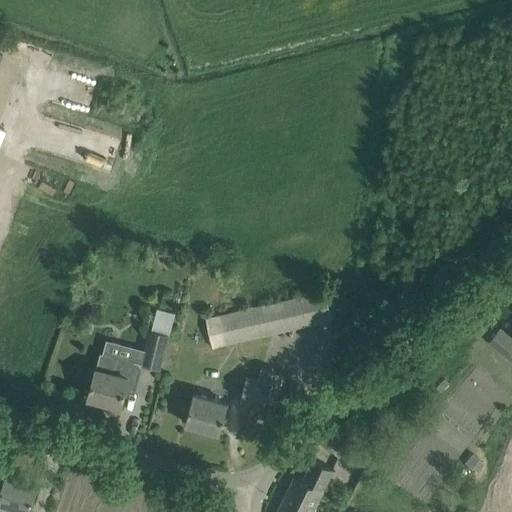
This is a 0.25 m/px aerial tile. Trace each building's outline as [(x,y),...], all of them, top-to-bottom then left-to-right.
[(206,319),(212,346),(331,318),(325,291),(206,319)] [(511,337),(499,327),(487,342),(511,363),(511,337)] [(168,335),(150,330),(141,363),(159,368),(168,335)] [(98,368),(96,368),(88,397),(121,405),(127,382),(136,384),(139,370),(133,361),(102,352),(98,368)] [(274,411),(281,386),(279,385),(282,374),(261,368),(258,380),(246,376),(239,402),(274,411)] [(185,423),(220,432),(228,402),(193,393),(185,423)] [(351,417),(322,442),(336,459),(350,446),(344,439),(359,426),(351,417)] [(294,475),(288,488),(319,502),(335,470),(312,459),(303,479),(294,475)] [(341,484),(351,487),(359,465),(349,462),(341,484)] [(11,511),(27,511),(36,487),(6,477),(0,493),(0,505),(12,509),(11,511)] [(314,511),(319,502),(288,488),(276,511),(314,511)]
